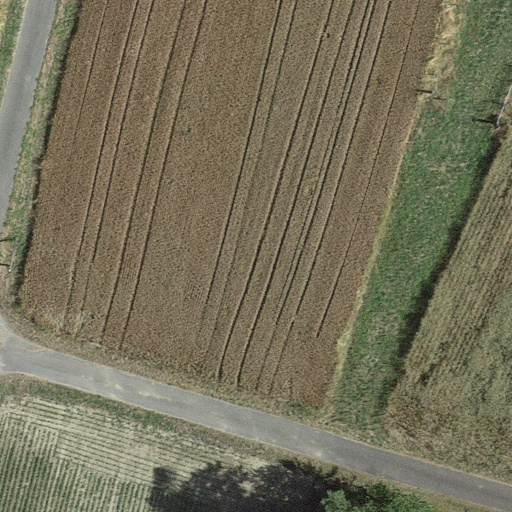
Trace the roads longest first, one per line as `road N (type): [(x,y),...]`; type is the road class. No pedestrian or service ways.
road 1 (unclassified): [(0,352),(511,501)]
road 2 (unclassified): [(0,184),(44,0)]
